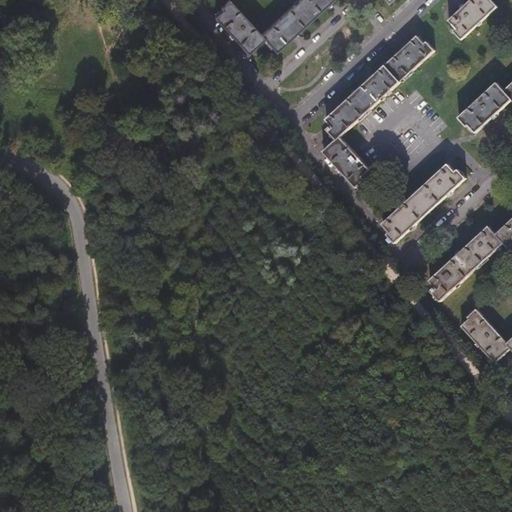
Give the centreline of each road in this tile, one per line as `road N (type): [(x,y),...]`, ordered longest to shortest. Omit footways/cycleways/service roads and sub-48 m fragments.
road 1 (track): [(511,417),(308,169),(270,136),(167,0)]
road 2 (unclassified): [(0,159),(53,176),(73,205),(125,511)]
road 3 (residential): [(511,158),(400,259),(288,125)]
road 4 (residential): [(420,0),(288,125)]
road 5 (residential): [(288,125),(192,0)]
